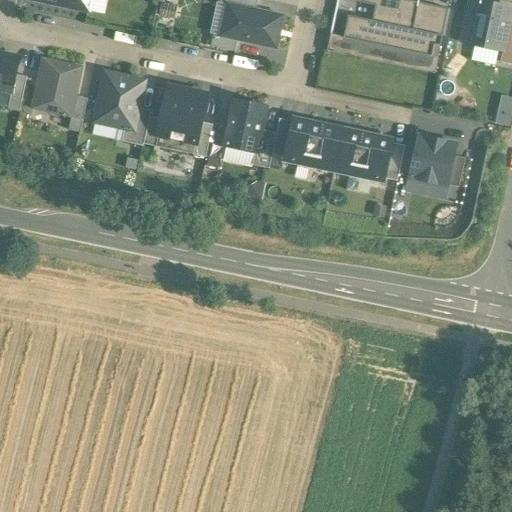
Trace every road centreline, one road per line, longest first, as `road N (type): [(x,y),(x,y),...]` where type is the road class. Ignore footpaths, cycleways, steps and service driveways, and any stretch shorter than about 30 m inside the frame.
road 1 (secondary): [(484,312),(0,213)]
road 2 (residential): [(317,0),(299,89),(0,24)]
road 3 (track): [(427,511),(471,341)]
road 4 (residential): [(484,312),(511,192)]
